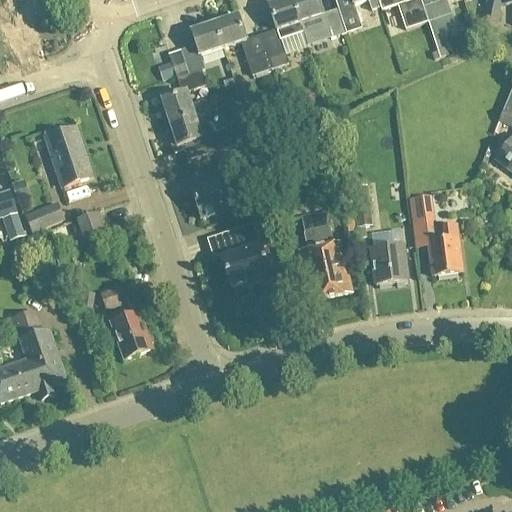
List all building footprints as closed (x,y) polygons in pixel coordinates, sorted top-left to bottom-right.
[(300,26),(301,25),(292,0),(291,0),(269,8),(277,33),(262,38),(270,62),(273,72),(289,67),(281,42),(303,35),(300,26)] [(292,0),(301,25),(323,18),(324,18),(324,17),(317,0),(292,0)] [(382,11),(378,0),(351,0),(354,7),(355,7),(369,3),(371,11),(381,8),(382,11)] [(406,31),(429,23),(421,0),(378,0),(382,11),(398,6),(406,31)] [(421,0),(429,23),(450,16),(444,0),(421,0)] [(482,28),(497,31),(502,5),(487,2),(482,28)] [(354,7),(339,12),(347,36),(362,30),(355,7),(354,7)] [(339,12),(324,17),(324,18),(323,18),(331,41),(347,36),(339,12)] [(252,79),(273,72),(270,62),(262,38),(246,43),(238,18),(215,26),(224,51),(241,45),(252,79)] [(200,59),(224,51),(215,26),(192,34),(196,48),(181,53),(190,78),(202,74),(202,73),(205,72),(200,59)] [(337,40),(322,45),(325,56),(341,52),(337,40)] [(228,52),(206,61),(214,83),(237,75),(228,52)] [(190,78),(178,81),(183,96),(161,103),(169,127),(196,118),(207,114),(204,104),(192,108),(188,94),(207,88),(202,74),(190,78)] [(499,125),(502,126),(511,129),(511,114),(504,111),(499,125)] [(207,114),(196,118),(169,127),(173,136),(168,138),(174,155),(190,150),(194,151),(196,160),(232,148),(227,133),(226,134),(226,133),(215,137),(207,114)] [(93,180),(77,131),(46,141),(63,190),(93,180)] [(511,141),(497,162),(511,173),(511,141)] [(257,185),(284,180),(278,154),(252,160),(257,185)] [(219,166),(224,180),(248,171),(243,157),(219,166)] [(24,179),(12,183),(18,199),(30,195),(24,179)] [(225,183),(192,194),(199,215),(200,215),(202,222),(220,217),(217,209),(232,204),(225,183)] [(368,188),(352,190),(356,231),(373,228),(368,188)] [(0,221),(3,221),(10,244),(24,239),(18,216),(12,192),(0,196),(0,221)] [(410,202),(417,251),(429,249),(433,280),(463,276),(457,229),(436,232),(431,200),(410,202)] [(58,205),(25,219),(33,237),(65,223),(58,205)] [(84,245),(106,238),(98,215),(77,223),(84,245)] [(272,283),(262,249),(261,249),(254,226),(226,235),(233,258),(221,261),(231,291),(249,285),(250,289),(272,283)] [(300,253),(311,305),(352,295),(341,244),(333,246),(330,230),(304,236),(308,252),(300,253)] [(274,243),(278,257),(296,253),(293,237),(274,243)] [(408,285),(404,249),(372,252),(376,289),(408,285)] [(129,306),(122,288),(100,296),(107,314),(129,306)] [(92,310),(95,294),(84,292),(81,308),(92,310)] [(0,405),(38,394),(41,403),(56,397),(53,388),(67,384),(66,382),(49,334),(50,334),(49,332),(42,335),(35,315),(14,322),(21,342),(21,343),(21,344),(22,344),(28,363),(0,372),(0,405)] [(139,316),(112,326),(121,349),(117,351),(120,360),(124,359),(125,362),(152,353),(139,316)]
